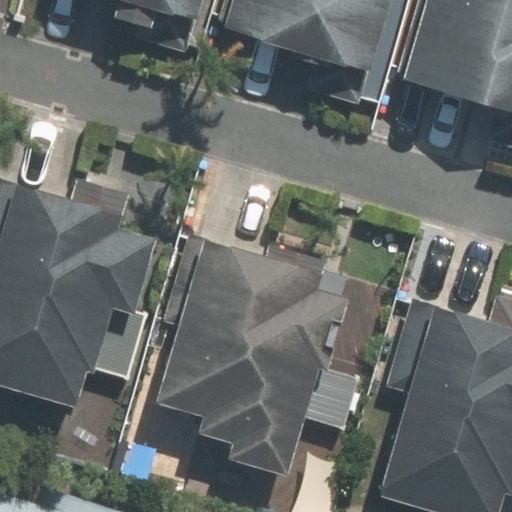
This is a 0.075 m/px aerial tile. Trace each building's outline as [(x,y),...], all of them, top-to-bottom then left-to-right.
[(117,0),(185,20),(191,0),(117,0)] [(218,0),(208,38),(357,78),(377,0),(218,0)] [(511,0),(409,0),(384,86),(511,123),(511,0)] [(0,397),(65,416),(94,314),(122,322),(145,241),(109,231),(118,197),(63,181),(57,201),(0,184),(0,397)] [(190,243),(144,408),(188,421),(184,436),(216,446),(212,461),(277,479),(332,282),(190,243)] [(404,380),(368,505),(394,511),(492,511),(511,443),(511,315),(483,307),(477,327),(402,306),(382,374),(404,380)] [(0,511),(142,511),(0,467),(0,511)]
